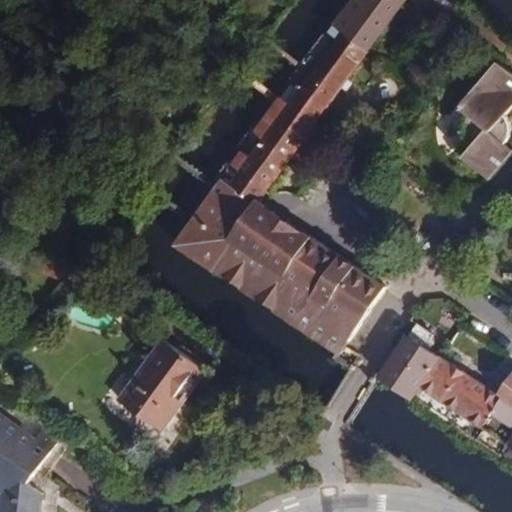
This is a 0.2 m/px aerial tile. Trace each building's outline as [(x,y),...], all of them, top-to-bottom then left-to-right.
[(405,0),(362,0),(178,245),(342,354),(387,287),(311,235),(306,242),(259,211),(264,204),(261,201),(405,0)] [(511,108),(511,71),(498,61),(461,106),(470,115),(468,119),(466,125),(466,127),(462,126),(462,134),(463,137),(467,136),(470,142),(460,154),(491,180),(511,154),(511,146),(508,142),(508,141),(511,132),(511,130),(511,127),(510,120),(507,115),(511,108)] [(311,235),(264,204),(259,211),(306,242),(311,235)] [(75,288),(82,273),(43,255),(36,271),(75,288)] [(102,282),(82,273),(75,288),(95,297),(102,282)] [(435,335),(419,324),(383,377),(414,398),(421,387),(437,398),(445,403),(511,447),(511,377),(500,395),(427,346),(435,335)] [(207,372),(166,341),(121,401),(161,432),(207,372)] [(445,403),(437,398),(435,403),(442,408),(445,403)] [(36,442),(0,414),(0,493),(1,495),(0,511),(40,511),(42,495),(28,485),(57,446),(42,434),(36,442)]
